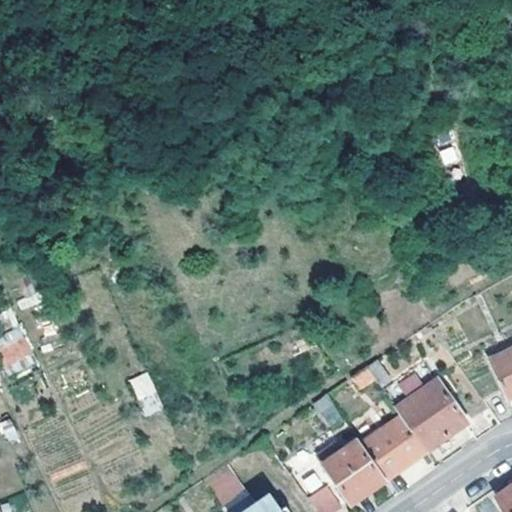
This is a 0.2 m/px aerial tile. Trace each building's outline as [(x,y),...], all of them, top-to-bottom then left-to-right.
[(439,152),(445,166),(460,160),(455,146),(439,152)] [(19,325),(0,336),(0,364),(2,369),(34,351),(19,325)] [(511,398),(511,350),(493,359),(511,398)] [(370,365),(354,376),(361,386),(377,375),(386,369),(379,358),(370,365)] [(147,371),(128,380),(145,417),(164,408),(147,371)] [(440,380),(399,408),(405,417),(428,450),(469,422),(440,380)] [(334,402),(329,393),(314,403),(320,412),(334,402)] [(368,452),(387,479),(428,450),(405,417),(364,446),(368,452)] [(317,455),(293,474),(309,498),(327,486),(333,492),(343,486),(353,502),(387,479),(368,452),(364,446),(360,441),(344,452),(326,464),(317,455)] [(337,442),(317,455),(326,464),(344,452),(337,442)] [(204,478),(228,511),(293,511),(290,506),(283,511),(272,495),(260,503),(230,461),(204,478)] [(511,511),(511,488),(499,497),(510,511),(511,511)]
